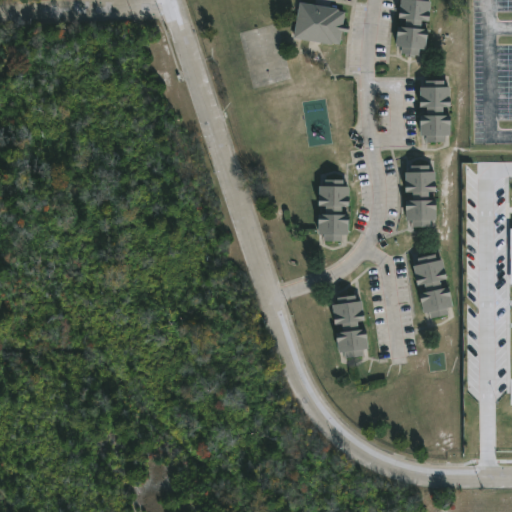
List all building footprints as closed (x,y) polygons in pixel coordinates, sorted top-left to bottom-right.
[(426,0),(424,20),(418,20),(417,27),(424,28),(420,49),(414,48),(414,55),(404,53),(404,56),(397,56),(398,53),(395,52),(396,46),(390,45),(393,25),(399,25),(400,18),(394,17),(395,0),(426,0)] [(344,30),(339,30),(336,43),(290,37),(296,1),(335,7),(334,10),(341,11),(339,24),(345,25),(344,30)] [(439,79),(439,85),(445,85),(445,106),(438,106),(438,113),(445,113),(445,134),(439,134),(439,141),(421,140),(421,134),(416,134),(416,114),(423,114),(423,106),(415,106),(415,85),(421,85),(421,79),(439,79)] [(425,165),(425,172),(431,171),(431,191),(424,191),(424,199),(432,199),(432,220),(425,220),(425,226),(408,226),(408,220),(402,220),(402,200),(409,200),(409,191),(401,192),(401,172),(407,172),(407,165),(425,165)] [(345,186),(344,206),(338,206),(337,214),(345,214),(344,235),(338,234),(338,241),(319,240),(319,234),(313,234),(314,214),(322,214),(322,205),(315,205),(315,185),(319,186),(320,179),(338,179),(338,186),(345,186)] [(430,254),(431,260),(438,259),(442,279),(436,280),(437,288),(444,286),(448,307),(442,308),(443,315),(426,318),(424,311),(418,312),(415,293),(422,291),(421,284),(413,285),(409,265),(414,264),(413,257),(430,254)] [(354,295),(354,301),(360,300),(363,320),(356,321),(357,329),(365,328),(367,349),(361,349),(361,356),(344,358),(343,352),(337,352),(335,332),(341,331),(341,323),(333,324),(331,304),(337,304),(336,297),(354,295)]
